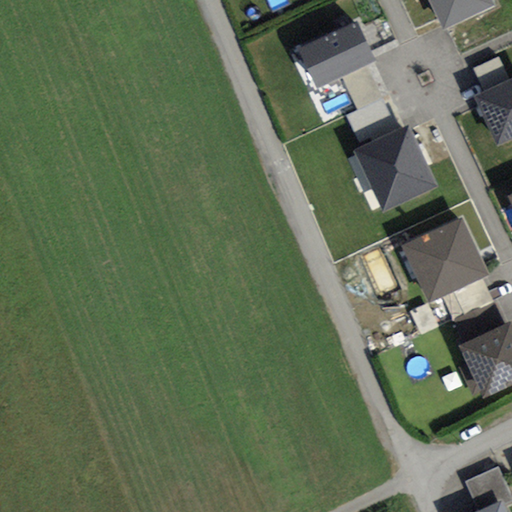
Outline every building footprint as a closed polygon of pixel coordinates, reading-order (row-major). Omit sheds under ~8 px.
[(423,0),(437,28),(481,9),(477,0),(423,0)] [(370,54),(355,21),(302,47),(317,79),(370,54)] [(349,78),(359,115),(386,107),(376,71),(349,78)] [(511,131),(511,73),(477,91),(501,137),(511,131)] [(432,182),(407,125),(356,148),(382,205),(432,182)] [(484,269),(460,218),(405,245),(430,295),(484,269)] [(511,378),(511,329),(508,322),(461,346),(485,392),(511,378)] [(496,465),(468,477),(481,504),(508,492),(496,465)] [(500,511),(497,503),(477,511),(500,511)]
